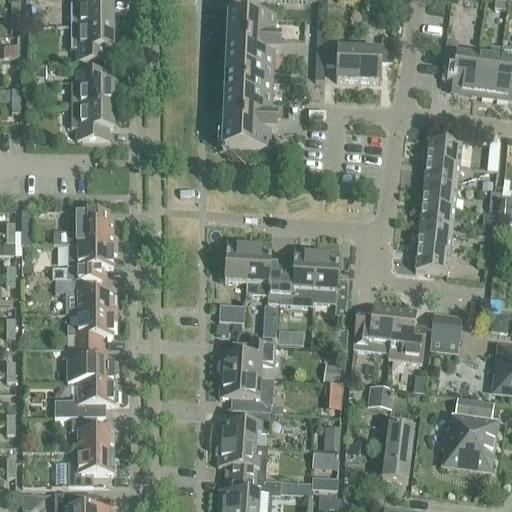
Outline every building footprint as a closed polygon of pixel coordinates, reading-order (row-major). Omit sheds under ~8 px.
[(75,0),(76,7),(70,7),(70,30),(112,30),(112,7),(107,7),(106,0),(75,0)] [(317,0),(318,4),(318,8),(327,9),(326,0),(317,0)] [(507,5),(495,3),(494,12),(506,14),(507,5)] [(12,18),(21,18),(21,5),(12,5),(12,18)] [(327,9),(318,8),(317,17),(326,17),(327,9)] [(326,17),(317,17),(317,25),(326,26),(326,17)] [(21,18),(12,18),(12,29),(22,29),(21,18)] [(280,43),(273,42),(274,22),(228,20),(227,48),(280,50),(280,43)] [(326,26),(317,25),(316,34),(325,34),(326,26)] [(76,52),(76,64),(107,64),(107,52),(112,52),(112,30),(70,30),(70,52),(76,52)] [(325,34),(316,34),(316,42),(325,42),(325,34)] [(325,42),(316,42),(316,50),(325,51),(325,43),(325,42)] [(357,85),(380,86),(380,67),(392,67),(393,42),(381,42),(381,54),(359,53),(357,85)] [(324,68),(324,69),(336,69),(335,84),(357,85),(359,53),(337,52),(337,44),(325,43),(325,51),(324,59),(324,68)] [(450,97),(473,100),(478,60),(456,57),(458,45),(446,44),(442,69),(454,70),(450,97)] [(17,48),(17,62),(28,62),(28,48),(17,48)] [(279,57),(280,50),(227,48),(226,74),(271,77),(272,57),(279,57)] [(325,51),(316,50),(315,59),(324,59),(325,51)] [(473,100),(494,103),(501,51),(491,50),(489,62),(478,60),(473,100)] [(511,52),(501,51),(494,103),(511,105),(511,52)] [(324,59),(315,59),(315,67),(324,68),(324,59)] [(27,72),(28,62),(17,62),(17,72),(27,72)] [(324,68),(315,67),(315,76),(324,76),(324,69),(324,68)] [(46,70),(29,70),(29,81),(46,81),(46,70)] [(270,102),(271,77),(226,74),(224,100),(270,102)] [(76,87),(70,87),(70,110),(112,109),(112,87),(107,87),(107,75),(76,75),(76,87)] [(324,76),(315,76),(314,84),(323,84),(324,76)] [(0,104),(12,105),(21,105),(21,93),(0,93),(0,104)] [(269,121),(270,102),(224,100),(223,127),(276,129),(277,122),(269,121)] [(21,118),(21,105),(12,105),(12,118),(21,118)] [(113,132),(112,109),(70,110),(70,132),(76,132),(77,144),(107,144),(107,132),(113,132)] [(276,129),(223,127),(222,154),(268,156),(269,136),(276,137),(276,129)] [(426,167),(458,170),(461,148),(429,145),(426,167)] [(488,161),(487,174),(496,175),(497,162),(488,161)] [(424,188),(456,192),(458,170),(426,167),(424,188)] [(482,184),(481,192),(492,193),(492,185),(482,184)] [(424,188),(422,210),(454,213),(456,192),(424,188)] [(511,203),(506,203),(503,228),(511,228),(511,203)] [(489,205),(488,215),(491,216),(499,216),(500,206),(492,206),(489,205)] [(451,235),(454,213),(422,210),(419,231),(451,235)] [(107,227),(107,215),(67,215),(67,228),(67,249),(112,249),(112,227),(107,227)] [(498,233),(499,218),(484,216),(482,232),(498,233)] [(449,256),(451,235),(419,231),(417,253),(449,256)] [(21,235),(21,249),(32,250),(32,232),(21,232),(21,235)] [(0,258),(15,259),(15,245),(7,245),(7,248),(4,248),(4,251),(0,248),(0,258)] [(249,247),(226,245),(224,285),(246,287),(249,247)] [(480,246),(478,257),(488,258),(489,248),(480,246)] [(269,275),(271,248),(249,247),(246,287),(245,297),(251,299),(267,300),(267,308),(279,309),(281,279),(281,276),(269,275)] [(71,284),(96,284),(102,284),(102,272),(112,272),(112,249),(67,249),(67,261),(67,284),(71,284)] [(281,279),(279,309),(300,310),(312,311),(313,306),(313,295),(316,255),(294,253),(292,280),(281,279)] [(447,278),(449,256),(417,253),(415,275),(447,278)] [(509,255),(499,254),(498,269),(507,270),(509,255)] [(316,255),(313,295),(313,306),(335,307),(334,320),(346,321),(348,284),(337,283),(338,256),(316,255)] [(488,258),(478,257),(477,268),(486,269),(488,258)] [(96,284),(71,284),(67,284),(53,284),(53,297),(77,297),(77,318),(112,318),(112,296),(96,296),(96,284)] [(491,317),(500,318),(502,304),(490,303),(489,317),(491,317)] [(219,309),(218,326),(243,328),(244,311),(219,309)] [(356,314),(351,353),(387,358),(387,363),(388,363),(390,348),(394,313),(372,310),(371,316),(356,314)] [(264,312),(263,321),(276,321),(277,312),(264,312)] [(394,313),(390,348),(388,363),(422,367),(426,331),(414,329),(416,315),(394,313)] [(67,340),(67,352),(71,352),(96,353),(100,353),(100,340),(112,340),(112,318),(77,318),(77,327),(68,328),(67,340)] [(432,342),(460,346),(463,322),(435,318),(432,342)] [(221,339),(231,339),(231,329),(221,329),(221,339)] [(278,336),(277,349),(289,349),(289,336),(278,336)] [(220,380),(260,383),(272,383),(274,350),(244,348),(235,347),(234,359),(221,358),(220,380)] [(511,352),(498,351),(496,372),(494,372),(493,373),(500,374),(498,395),(511,396),(511,352)] [(96,353),(71,352),(67,352),(67,387),(77,387),(113,387),(113,380),(117,378),(117,368),(112,366),(112,365),(100,365),(100,353),(96,353)] [(327,386),(338,388),(340,370),(329,368),(327,386)] [(270,409),(271,397),(272,383),(260,383),(220,380),(219,402),(241,403),(240,415),(243,415),(269,417),(269,418),(270,418),(282,418),(282,410),(270,409)] [(113,395),(113,387),(77,387),(78,408),(71,409),(71,422),(96,421),(96,409),(113,409),(113,408),(117,407),(117,396),(113,395)] [(326,389),(324,413),(340,414),(342,390),(326,389)] [(367,408),(390,411),(393,394),(369,391),(367,408)] [(447,434),(442,470),(490,477),(498,425),(496,425),(496,426),(491,425),(493,408),(456,402),(454,419),(452,419),(450,435),(447,434)] [(268,438),(269,418),(269,417),(243,415),(242,427),(220,425),(219,448),(255,450),(256,437),(268,438)] [(78,434),(78,456),(113,456),(113,434),(96,434),(96,421),(71,422),(71,435),(78,434)] [(407,487),(414,432),(388,429),(381,484),(407,487)] [(339,432),(327,431),(325,455),(337,456),(339,432)] [(345,444),(344,467),(353,467),(354,445),(345,444)] [(267,451),(255,450),(219,448),(217,471),(239,472),(238,484),(244,484),(264,485),(266,465),(267,451)] [(92,490),(92,478),(113,478),(113,456),(78,456),(78,464),(67,463),(67,481),(67,490),(92,490)] [(336,457),(312,456),(311,474),(335,475),(336,457)] [(312,483),(312,493),(324,494),(324,484),(312,483)] [(217,511),(269,511),(271,498),(279,499),(280,486),(264,485),(244,484),(243,496),(219,494),(217,511)] [(336,484),(324,484),(324,494),(336,494),(336,484)] [(84,498),(53,498),(53,511),(108,511),(109,511),(84,511),(84,498)] [(317,511),(328,511),(329,501),(319,500),(317,511)]
